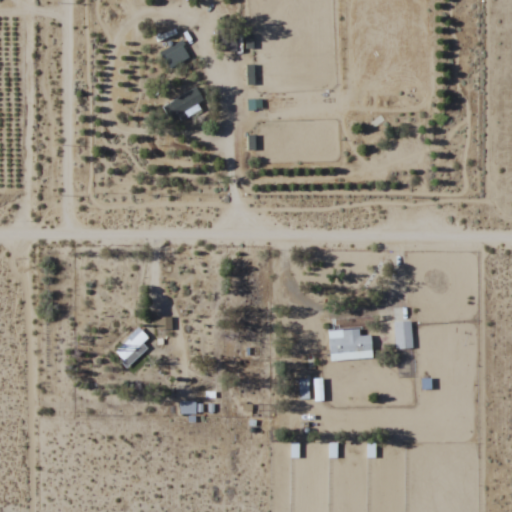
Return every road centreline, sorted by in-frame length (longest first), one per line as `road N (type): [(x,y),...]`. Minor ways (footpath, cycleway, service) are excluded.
road 1 (residential): [(30,0),(24,260),(33,511)]
road 2 (residential): [(0,237),(511,241)]
